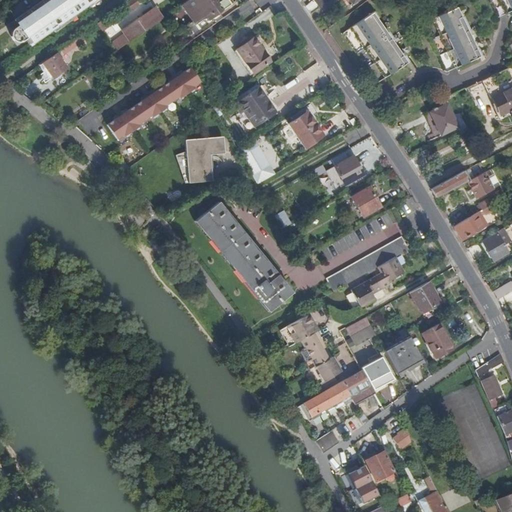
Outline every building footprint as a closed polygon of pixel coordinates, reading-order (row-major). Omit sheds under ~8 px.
[(33,46),(98,0),(46,0),(16,21),(20,27),(14,31),(11,36),(12,41),(14,43),(18,45),(21,44),(28,39),(33,46)] [(191,0),(183,6),(194,22),(197,26),(205,20),(208,23),(234,5),(230,0),(225,0),(219,5),(215,0),(191,0)] [(319,0),(315,3),(319,10),(332,1),(331,0),(319,0)] [(511,12),(511,0),(497,0),(505,16),(511,12)] [(126,46),(164,20),(155,8),(121,32),(117,35),(126,46)] [(478,59),(456,9),(432,20),(454,70),(478,59)] [(407,65),(373,15),(350,30),(384,79),(407,65)] [(85,43),(82,37),(61,52),(39,68),(49,82),(66,71),(59,61),(85,43)] [(234,49),(236,52),(254,40),(252,37),(234,49)] [(270,64),(254,40),(236,52),(253,76),(270,64)] [(253,76),(236,52),(234,54),(251,78),(253,76)] [(193,90),(201,84),(191,70),(107,127),(116,141),(124,136),(137,127),(145,122),(152,117),(165,109),(173,104),(180,99),(193,90)] [(492,99),(501,95),(493,77),(484,81),(492,99)] [(239,94),(253,84),(249,79),(235,89),(239,94)] [(201,84),(193,90),(197,96),(205,91),(201,84)] [(261,88),(258,90),(266,102),(268,104),(276,116),(278,114),(261,88)] [(266,102),(258,90),(237,104),(254,130),(276,116),(268,104),(265,106),(263,104),(266,102)] [(511,90),(501,95),(492,99),(499,117),(501,121),(511,117),(511,90)] [(173,104),(177,110),(184,105),(180,99),(173,104)] [(173,104),(165,109),(169,115),(177,110),(173,104)] [(326,119),(332,117),(329,104),(323,106),(326,119)] [(429,114),(429,115),(438,134),(440,138),(458,130),(447,106),(436,111),(435,110),(432,111),(433,113),(429,114)] [(80,125),(95,134),(102,123),(86,114),(80,125)] [(323,138),(306,115),(279,134),(285,143),(286,145),(288,149),(290,150),(294,157),(304,150),(305,151),(323,138)] [(438,134),(429,115),(424,117),(432,136),(438,134)] [(156,124),(152,117),(145,122),(149,129),(156,124)] [(145,122),(137,127),(141,134),(149,129),(145,122)] [(116,141),(121,148),(128,143),(124,136),(116,141)] [(223,156),(222,139),(192,141),(193,158),(185,158),(187,186),(211,184),(209,157),(223,156)] [(256,187),(274,177),(253,141),(237,152),(247,171),(256,187)] [(344,188),(362,178),(352,159),(334,170),(344,188)] [(315,168),(317,175),(325,173),(323,165),(315,168)] [(469,171),(465,174),(469,182),(473,180),(469,171)] [(469,182),(467,183),(475,200),(493,191),(491,187),(497,184),(491,171),(473,180),(469,182)] [(464,173),(430,191),(435,199),(467,183),(469,182),(465,174),(464,173)] [(381,210),(369,190),(351,200),(362,220),(381,210)] [(478,206),(481,212),(491,206),(487,201),(478,206)] [(269,313),(290,296),(218,205),(196,222),(269,313)] [(481,212),(453,229),(461,242),(485,227),(481,218),(493,211),(491,206),(481,212)] [(280,229),(291,224),(284,210),(273,215),(280,229)] [(510,243),(503,231),(496,234),(497,235),(482,243),(483,245),(480,246),(484,253),(487,252),(493,263),(508,255),(504,247),(510,243)] [(366,275),(407,252),(400,241),(325,283),(331,294),(366,275)] [(407,253),(407,252),(366,275),(376,269),(394,260),(407,253)] [(490,265),(493,263),(487,252),(484,253),(490,265)] [(402,276),(394,260),(376,269),(380,276),(350,293),(359,310),(374,302),(371,296),(370,295),(373,293),(374,294),(388,287),(387,284),(402,276)] [(439,304),(428,284),(410,295),(421,315),(439,304)] [(493,294),(497,301),(511,291),(511,285),(510,284),(493,294)] [(326,362),(317,345),(315,343),(319,341),(315,334),(316,334),(307,317),(285,329),(299,355),(304,352),(322,383),(339,374),(330,359),(326,362)] [(369,328),(364,320),(345,330),(350,339),(369,328)] [(434,360),(452,351),(438,326),(421,336),(434,360)] [(383,353),(395,375),(421,361),(408,339),(383,353)] [(502,364),(499,356),(473,372),(476,379),(487,372),(502,364)] [(391,380),(379,358),(360,370),(372,392),(391,380)] [(361,373),(301,406),(309,419),(348,397),(354,407),(374,395),(361,373)] [(479,384),(485,397),(492,412),(498,410),(493,400),(500,397),(492,378),(479,384)] [(511,432),(511,419),(509,413),(496,420),(503,437),(511,432)] [(407,445),(410,442),(405,437),(402,432),(396,436),(397,438),(392,441),(400,452),(408,446),(407,445)] [(322,455),(337,444),(331,433),(315,442),(322,455)] [(392,474),(383,454),(364,464),(374,483),(392,474)] [(342,472),(360,504),(378,495),(360,463),(342,472)] [(444,511),(436,494),(432,496),(424,501),(429,511),(444,511)] [(498,511),(511,511),(511,495),(495,503),(498,511)] [(398,503),(401,509),(410,504),(407,498),(398,503)]
